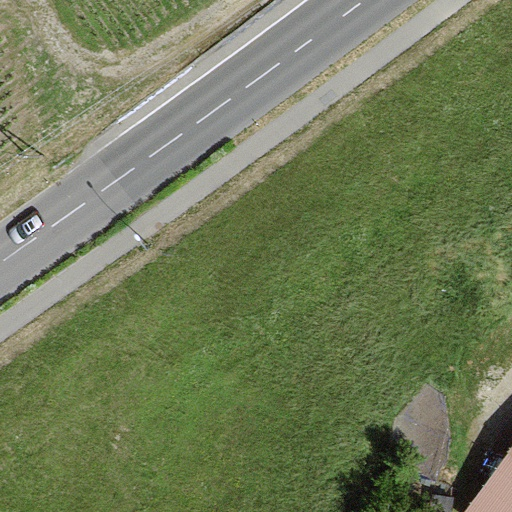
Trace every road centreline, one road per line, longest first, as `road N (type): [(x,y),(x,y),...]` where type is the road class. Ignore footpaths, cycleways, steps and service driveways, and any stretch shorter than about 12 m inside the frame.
road 1 (tertiary): [(0,264),(367,0)]
road 2 (track): [(20,0),(41,5),(80,57),(116,65),(163,50),(237,0)]
